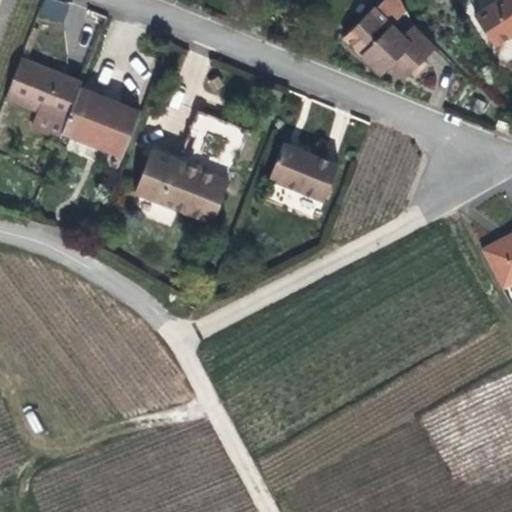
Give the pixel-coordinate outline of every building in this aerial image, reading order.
[(60,0),(41,0),(38,16),(63,23),(69,2),(60,0)] [(408,7),(404,0),(354,0),(335,19),(385,70),(390,65),(397,59),(411,73),(414,71),(426,58),(439,46),(415,21),(404,31),(393,21),(408,7)] [(511,0),(496,0),(478,13),(497,44),(511,33),(511,0)] [(426,58),(414,71),(418,75),(430,62),(426,58)] [(83,81),(22,59),(7,99),(68,121),(80,87),(83,81)] [(397,59),(390,65),(405,80),(411,73),(397,59)] [(80,87),(68,121),(63,132),(125,157),(142,110),(80,87)] [(251,131),(210,115),(200,111),(181,161),(155,150),(138,194),(174,209),(213,226),(251,131)] [(511,122),(502,117),(500,125),(511,129),(511,127),(511,122)] [(313,152),(314,146),(286,136),(284,141),(313,152)] [(342,156),(314,146),(313,152),(284,141),(272,172),(328,193),(342,156)] [(497,236),(479,245),(501,286),(511,279),(511,228),(505,232),(507,235),(499,240),(497,236)] [(505,232),(497,236),(499,240),(507,235),(505,232)]
